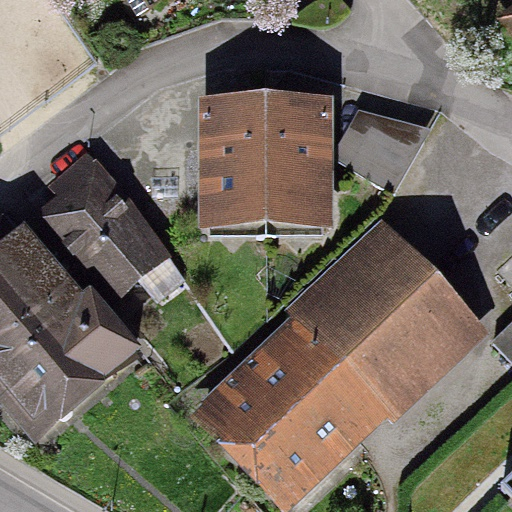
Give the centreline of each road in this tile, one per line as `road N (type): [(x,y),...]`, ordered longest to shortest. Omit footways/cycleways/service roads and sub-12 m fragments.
road 1 (residential): [(0,166),(89,92),(227,41),(343,45),(511,131)]
road 2 (residential): [(511,96),(422,0)]
